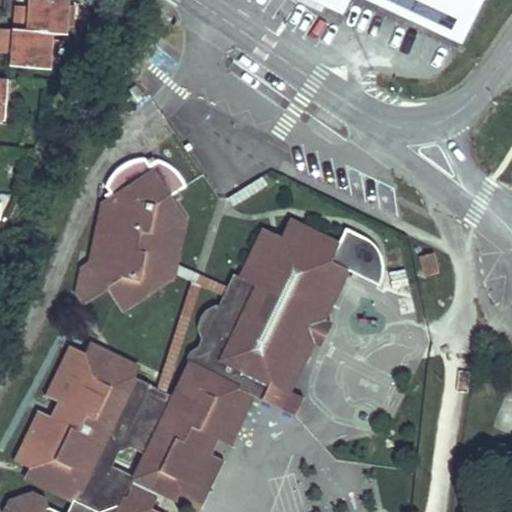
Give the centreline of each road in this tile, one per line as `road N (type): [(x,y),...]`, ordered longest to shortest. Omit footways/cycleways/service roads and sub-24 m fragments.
road 1 (unknown): [(203,68),(1,489)]
road 2 (residential): [(511,35),(461,105),(442,117),(395,122),(364,112),(195,0)]
